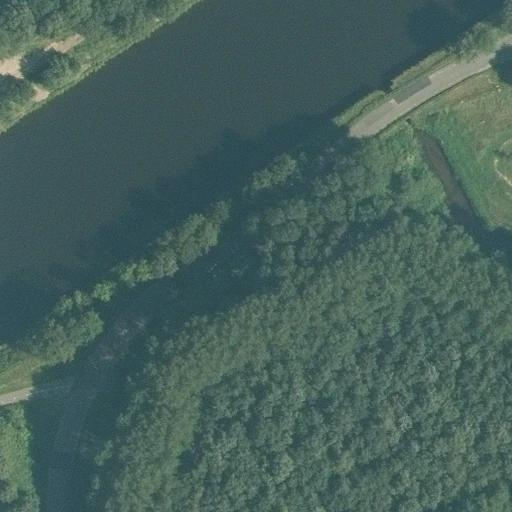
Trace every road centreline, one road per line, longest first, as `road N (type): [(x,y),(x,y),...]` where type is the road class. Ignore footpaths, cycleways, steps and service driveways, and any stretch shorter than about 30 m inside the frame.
road 1 (unclassified): [(58,511),(86,380),(101,352),(156,294),(357,126),(511,44)]
road 2 (track): [(0,86),(136,0)]
